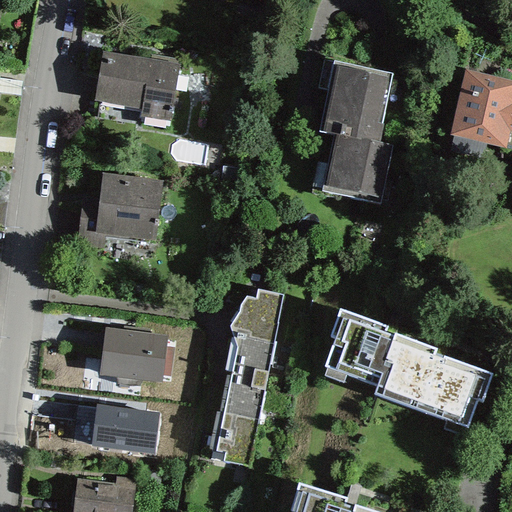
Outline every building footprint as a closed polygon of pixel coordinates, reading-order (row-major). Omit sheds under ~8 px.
[(152,65),(104,57),(98,94),(98,97),(145,105),(142,121),(169,125),(171,112),(174,113),(174,108),(172,108),(178,70),(176,69),(177,62),(153,58),(152,65)] [(324,111),(317,109),(316,115),(323,117),(322,123),(321,125),(314,124),(312,135),(334,140),(323,192),(381,205),(394,146),(379,143),(393,75),(335,62),(324,111)] [(451,151),(484,158),(488,141),(504,144),(508,127),(511,127),(511,84),(469,75),(451,151)] [(157,220),(161,186),(104,179),(101,203),(93,202),(92,211),(83,210),(79,238),(79,241),(104,244),(106,230),(155,236),(157,225),(159,225),(160,220),(157,220)] [(284,295),(251,288),(224,424),(217,460),(250,467),(258,424),(264,423),(265,415),(261,412),(284,295)] [(378,386),(396,336),(387,333),(386,333),(388,327),(341,310),(331,337),(336,339),(326,367),(378,386)] [(142,380),(143,377),(161,380),(163,358),(166,358),(168,339),(151,337),(152,331),(126,328),(125,334),(108,332),(108,333),(106,333),(104,350),(105,351),(103,371),(103,372),(118,374),(118,377),(142,380)] [(396,335),(396,336),(378,386),(375,395),(469,428),(478,400),(483,402),(493,374),(445,357),(445,359),(436,356),(435,355),(437,350),(396,335)] [(128,480),(118,478),(117,487),(79,482),(75,511),(131,511),(135,482),(128,481),(128,480)] [(353,511),(355,507),(351,505),(346,504),(348,498),(300,483),(291,511),(293,511),(353,511)]
